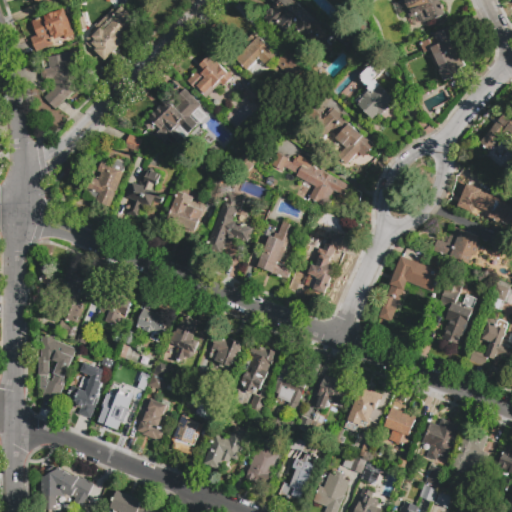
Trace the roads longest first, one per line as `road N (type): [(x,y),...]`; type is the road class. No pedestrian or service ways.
road 1 (residential): [(99,244),(511,410)]
road 2 (residential): [(20,148),(14,511)]
road 3 (residential): [(19,211),(40,162),(205,0)]
road 4 (residential): [(0,414),(236,511)]
road 5 (residential): [(336,342),(385,231)]
road 6 (residential): [(0,30),(20,148)]
